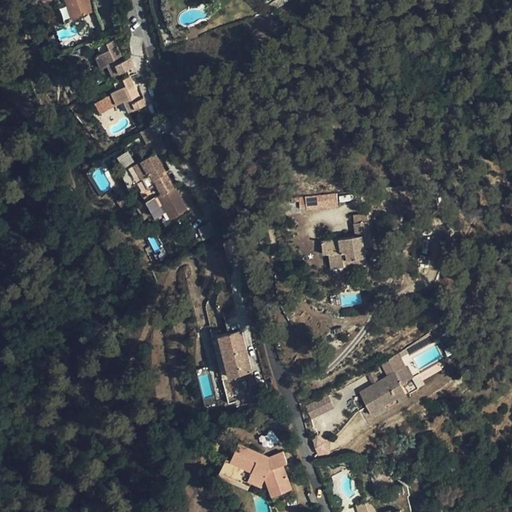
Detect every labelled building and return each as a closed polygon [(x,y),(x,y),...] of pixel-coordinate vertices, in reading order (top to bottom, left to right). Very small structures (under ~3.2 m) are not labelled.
[(66,0),(72,19),(93,12),(88,0),(66,0)] [(101,54),(95,56),(101,69),(108,66),(112,76),(133,67),(129,59),(124,61),(115,40),(107,43),(107,44),(99,48),(101,54)] [(117,90),(111,93),(117,105),(124,102),(128,113),(149,104),(145,95),(140,97),(131,77),(123,80),(123,81),(115,84),(117,90)] [(94,102),(98,114),(114,108),(109,96),(94,102)] [(153,125),(141,132),(148,145),(160,138),(153,125)] [(118,156),(122,167),(133,163),(129,152),(118,156)] [(188,211),(155,153),(134,165),(142,179),(144,178),(149,187),(156,183),(163,194),(158,197),(172,220),(188,211)] [(337,193),(313,195),(313,203),(308,203),(308,208),(338,206),(337,193)] [(353,214),(355,223),(369,220),(368,212),(353,214)] [(369,220),(355,223),(357,235),(322,241),(324,254),(330,253),(332,268),(345,266),(344,260),(367,256),(365,247),(374,245),(369,220)] [(368,264),(367,256),(344,260),(345,266),(346,267),(368,264)] [(244,352),(246,352),(241,330),(219,335),(228,370),(240,367),(242,374),(251,371),(247,356),(245,357),(244,352)] [(402,384),(413,378),(406,367),(399,354),(396,356),(402,367),(387,376),(377,382),(380,386),(376,388),(373,384),(360,392),(373,415),(386,407),(385,405),(407,392),(402,384)] [(381,364),(387,376),(402,367),(396,356),(381,364)] [(414,362),(406,367),(413,378),(420,373),(414,362)] [(240,367),(228,370),(229,377),(242,374),(240,367)] [(386,407),(373,415),(374,417),(409,396),(407,392),(385,405),(386,407)] [(311,418),(333,409),(328,397),(306,406),(311,418)] [(226,458),(220,472),(249,485),(251,481),(255,472),(265,476),(272,496),(291,489),(283,465),(287,463),(283,452),(269,457),(267,460),(263,458),(264,455),(238,443),(230,460),(226,458)] [(368,465),(374,486),(382,484),(393,483),(390,462),(368,465)] [(249,485),(220,472),(218,475),(248,489),(249,485)] [(261,486),(265,476),(255,472),(251,481),(261,486)] [(366,511),(371,511),(376,510),(372,499),(364,502),(366,511)]
